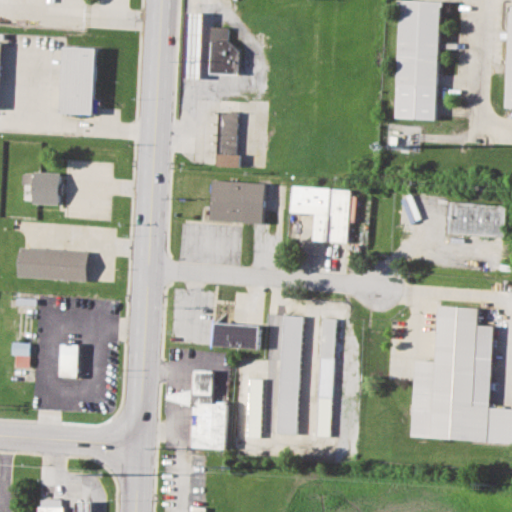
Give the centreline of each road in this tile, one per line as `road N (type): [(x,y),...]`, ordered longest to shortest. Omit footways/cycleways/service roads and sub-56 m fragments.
road 1 (secondary): [(138,511),(167,0)]
road 2 (residential): [(153,266),(386,282)]
road 3 (residential): [(142,446),(0,436)]
